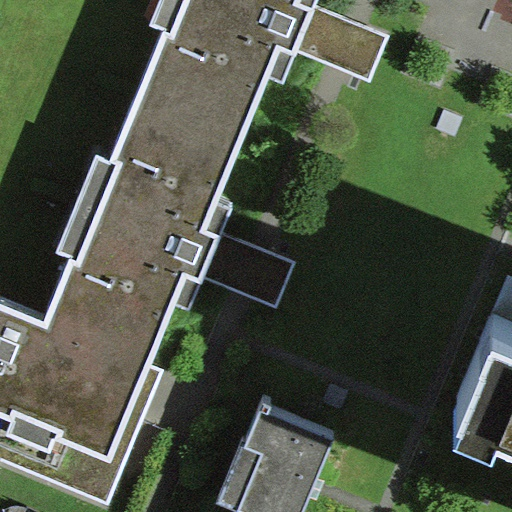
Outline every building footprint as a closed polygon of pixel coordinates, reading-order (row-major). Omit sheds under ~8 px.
[(178,0),(140,91),(256,140),(293,53),(373,87),(391,43),(311,9),(314,0),(178,0)] [(48,323),(150,364),(187,274),(280,313),(299,266),(219,234),(256,140),(140,91),(48,323)] [(48,323),(0,303),(0,455),(108,500),(162,369),(150,364),(48,323)] [(511,328),(493,321),(452,420),(492,436),(498,423),(511,428),(511,328)] [(311,511),(340,444),(266,414),(251,450),(267,457),(245,511),(311,511)]
